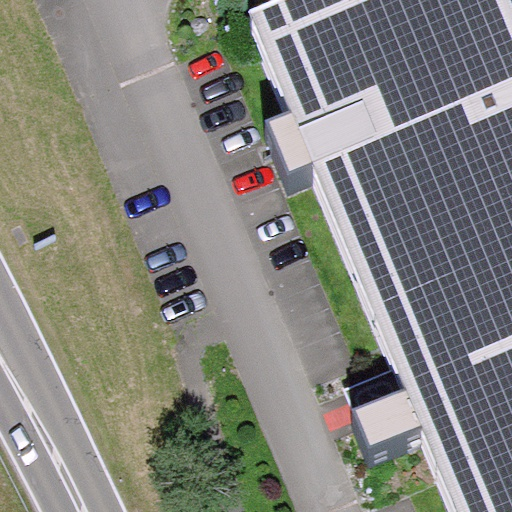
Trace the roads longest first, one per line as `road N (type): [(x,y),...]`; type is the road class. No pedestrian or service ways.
road 1 (residential): [(109,0),(333,511)]
road 2 (primary): [(0,362),(84,511)]
